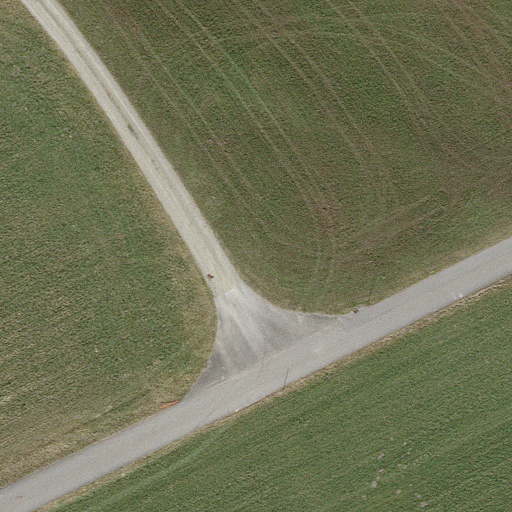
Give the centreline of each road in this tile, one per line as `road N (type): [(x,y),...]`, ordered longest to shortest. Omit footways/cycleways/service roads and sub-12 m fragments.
road 1 (track): [(0,511),(511,259)]
road 2 (track): [(284,372),(67,39),(31,0)]
